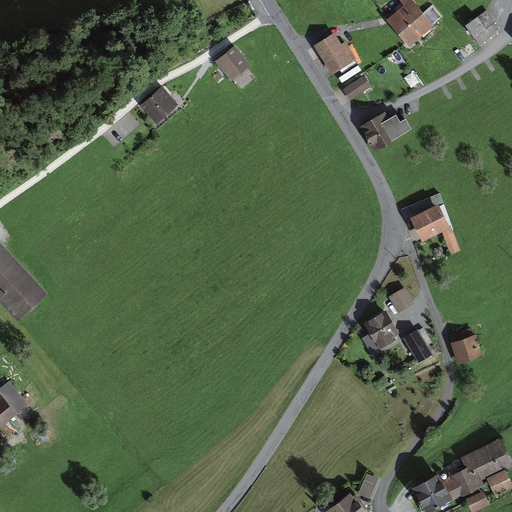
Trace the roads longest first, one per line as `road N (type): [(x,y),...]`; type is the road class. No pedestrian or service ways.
road 1 (tertiary): [(395,213),(383,266),(221,511)]
road 2 (unclassified): [(395,213),(439,326),(450,382),(437,417),(384,491),(381,511)]
road 3 (residential): [(350,124),(482,55),(511,22)]
road 4 (tertiary): [(266,0),(350,124)]
